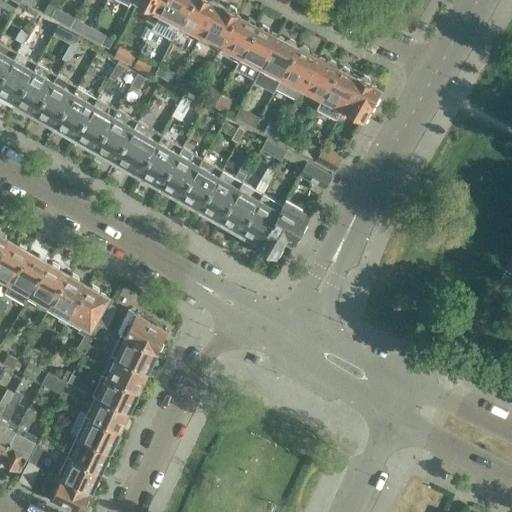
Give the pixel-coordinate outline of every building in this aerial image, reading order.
[(14,7),(1,0),(0,0),(0,4),(12,12),(14,7)] [(137,0),(152,7),(152,8),(154,9),(153,11),(160,15),(168,0),(137,0)] [(172,39),(179,25),(192,0),(168,0),(160,15),(153,29),(172,39)] [(192,0),(179,25),(172,39),(192,49),(199,35),(218,1),(216,0),(192,0)] [(46,1),(41,11),(49,16),(55,6),(46,1)] [(218,1),(199,35),(220,46),(239,12),(236,10),(235,7),(229,4),(226,5),(218,1)] [(55,6),(49,16),(69,27),(74,16),(55,6)] [(239,12),(220,46),(240,56),(257,24),(256,24),(255,21),(255,19),(250,16),(247,18),(238,13),(239,12)] [(74,16),(69,27),(88,37),(93,26),(74,16)] [(257,24),(236,65),(256,74),(260,66),(277,34),(269,30),(268,27),(262,24),(259,25),(257,24)] [(93,26),(88,37),(107,47),(113,37),(93,26)] [(20,29),(15,38),(22,42),(27,33),(20,29)] [(73,45),(78,36),(69,31),(64,40),(73,45)] [(277,34),(260,66),(249,89),(257,94),(269,71),(281,77),(299,43),(284,35),(283,38),(277,34)] [(73,45),(66,56),(73,60),(85,40),(78,36),(73,45)] [(0,79),(14,55),(16,51),(0,41),(0,79)] [(39,41),(33,51),(40,55),(46,45),(39,41)] [(299,43),(276,87),(296,97),(301,87),(318,56),(312,53),(313,51),(299,43)] [(119,45),(114,54),(134,65),(136,61),(138,56),(119,45)] [(14,55),(0,79),(0,96),(3,98),(6,96),(14,101),(34,66),(36,62),(16,51),(14,55)] [(136,61),(134,65),(148,72),(152,63),(138,56),(136,61)] [(318,56),(301,87),(321,98),(339,64),(325,56),(324,59),(318,56)] [(34,66),(14,101),(16,102),(17,106),(23,109),(26,108),(34,112),(54,78),(56,74),(36,62),(34,66)] [(118,62),(107,79),(114,83),(124,65),(118,62)] [(173,70),(160,63),(156,71),(169,79),(173,70)] [(354,72),(339,64),(321,98),(316,108),(337,119),(342,109),(359,76),(358,77),(353,74),(354,72)] [(138,72),(131,84),(136,87),(139,88),(145,76),(138,72)] [(54,78),(34,112),(37,114),(38,117),(43,120),(47,119),(54,123),(74,89),(76,85),(56,74),(54,78)] [(190,80),(179,74),(175,82),(186,88),(190,80)] [(359,76),(342,109),(344,110),(345,109),(363,119),(380,89),(372,85),(373,83),(370,82),(369,78),(364,75),(360,77),(359,76)] [(74,89),(54,123),(57,125),(57,129),(63,132),(67,131),(75,135),(94,101),(97,97),(76,85),(74,89)] [(211,91),(200,85),(196,93),(207,100),(211,91)] [(193,98),(184,94),(172,115),(180,119),(193,98)] [(230,102),(219,96),(215,104),(226,110),(230,102)] [(94,101),(75,135),(77,137),(78,140),(83,143),(87,142),(94,147),(114,112),(117,109),(97,97),(94,101)] [(114,112),(94,147),(97,148),(98,152),(104,155),(107,154),(115,158),(134,124),(137,120),(117,109),(114,112)] [(249,111),(243,121),(253,126),(258,116),(249,111)] [(207,118),(200,114),(195,123),(201,127),(207,118)] [(134,124),(115,158),(117,160),(118,163),(123,166),(127,165),(136,170),(138,166),(141,168),(158,138),(161,134),(137,120),(134,124)] [(272,121),(266,132),(274,136),(280,125),(272,121)] [(281,126),(275,137),(283,141),(289,130),(281,126)] [(142,168),(140,173),(141,174),(143,177),(148,180),(152,180),(159,184),(180,150),(182,146),(161,134),(158,138),(141,168),(142,168)] [(316,159),(322,149),(308,141),(302,151),(316,159)] [(278,144),(275,150),(284,155),(287,149),(278,144)] [(322,149),(316,159),(315,160),(334,170),(342,155),(324,145),(322,149)] [(180,150),(159,184),(161,184),(162,189),(168,192),(172,191),(179,195),(199,161),(202,157),(182,146),(180,150)] [(287,149),(284,155),(304,165),(307,159),(287,149)] [(199,161),(179,195),(182,197),(183,200),(189,204),(192,203),(199,206),(219,172),(221,169),(202,157),(199,161)] [(304,165),(299,173),(319,184),(324,187),(325,187),(332,174),(327,171),(307,159),(304,165)] [(243,161),(238,170),(245,174),(250,165),(243,161)] [(267,167),(260,179),(268,183),(275,171),(267,167)] [(219,172),(199,206),(202,208),(203,212),(209,215),(212,214),(219,218),(239,184),(242,180),(221,169),(219,172)] [(239,184),(219,218),(222,220),(224,224),(229,226),(232,225),(241,230),(255,205),(260,196),(262,192),(242,180),(239,184)] [(255,205),(241,230),(243,232),(244,235),(249,238),(253,237),(255,238),(261,242),(271,223),(279,207),(281,203),(262,192),(260,196),(255,205)] [(261,242),(259,245),(277,255),(285,240),(291,244),(292,244),(310,213),(309,213),(306,210),(306,209),(285,197),(271,223),(261,242)] [(0,252),(8,238),(6,237),(6,234),(0,230),(0,252)] [(8,238),(0,252),(0,278),(9,283),(28,250),(26,249),(26,246),(20,242),(17,243),(8,238)] [(48,261),(46,260),(46,257),(40,254),(37,255),(28,250),(9,283),(5,290),(25,302),(29,295),(48,261)] [(48,261),(29,295),(49,306),(68,273),(59,268),(59,264),(53,261),(50,262),(48,261)] [(68,317),(87,284),(79,279),(79,276),(72,273),(70,274),(68,273),(49,306),(61,313),(58,319),(65,323),(68,317)] [(87,284),(68,317),(81,325),(78,331),(84,334),(74,352),(81,356),(94,331),(110,302),(106,300),(108,296),(99,291),(98,287),(92,284),(89,285),(87,284)] [(115,313),(108,310),(101,322),(109,326),(115,313)] [(135,312),(125,334),(157,349),(161,348),(164,342),(163,338),(167,329),(135,312)] [(125,334),(115,354),(147,370),(148,369),(152,367),(154,362),(153,359),(157,349),(125,334)] [(3,360),(14,366),(18,359),(7,353),(3,360)] [(115,354),(106,374),(138,390),(139,388),(142,387),(145,382),(143,379),(147,370),(115,354)] [(491,354),(488,363),(493,366),(497,357),(491,354)] [(83,355),(79,361),(90,367),(94,360),(83,355)] [(22,371),(33,378),(39,367),(28,361),(22,371)] [(72,371),(65,367),(59,377),(66,381),(72,371)] [(48,372),(41,382),(61,393),(66,383),(48,372)] [(68,380),(78,386),(77,376),(72,374),(68,380)] [(106,374),(96,394),(129,410),(129,409),(133,407),(136,402),(134,398),(138,390),(106,374)] [(91,402),(86,414),(119,430),(120,429),(124,428),(126,422),(125,418),(129,410),(96,394),(96,395),(75,385),(72,392),(91,402)] [(1,414),(0,415),(0,454),(1,455),(17,428),(7,423),(9,419),(22,393),(15,389),(1,414)] [(73,397),(62,392),(57,400),(68,406),(73,397)] [(0,415),(1,414),(10,396),(4,393),(0,400),(0,415)] [(17,428),(1,455),(0,457),(0,458),(7,463),(9,467),(14,470),(18,468),(19,469),(24,460),(24,461),(36,439),(36,438),(38,435),(27,429),(36,411),(28,406),(17,428)] [(53,411),(49,420),(55,423),(59,414),(53,411)] [(86,414),(81,412),(72,431),(77,433),(110,450),(111,449),(114,448),(117,442),(115,438),(119,430),(89,416),(86,414)] [(68,453),(71,455),(101,470),(101,468),(105,467),(107,462),(106,459),(110,450),(77,433),(68,453)] [(33,449),(29,459),(41,465),(45,455),(33,449)] [(58,473),(62,475),(91,489),(92,488),(96,487),(98,482),(97,478),(101,470),(71,455),(68,453),(58,473)] [(29,459),(18,480),(31,486),(41,465),(29,459)] [(49,495),(52,496),(82,511),(82,509),(86,507),(89,502),(87,498),(91,489),(62,475),(51,470),(47,478),(54,481),(49,495)]
